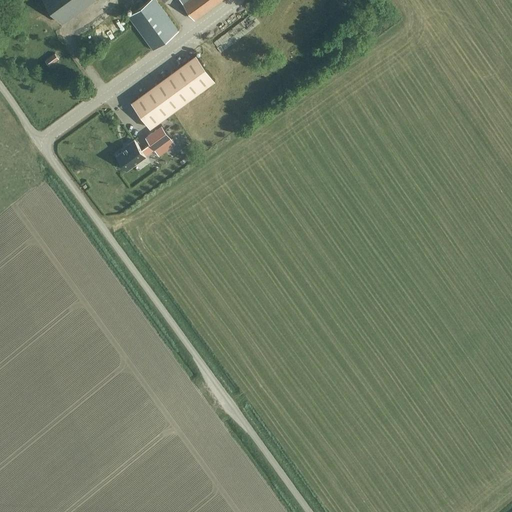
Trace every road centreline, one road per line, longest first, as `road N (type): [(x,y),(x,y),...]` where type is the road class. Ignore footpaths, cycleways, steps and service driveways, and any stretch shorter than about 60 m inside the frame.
road 1 (unclassified): [(310,511),(39,141)]
road 2 (unclassified): [(39,141),(240,0)]
